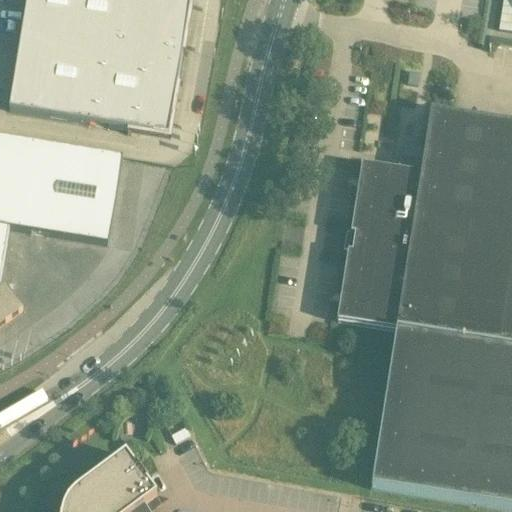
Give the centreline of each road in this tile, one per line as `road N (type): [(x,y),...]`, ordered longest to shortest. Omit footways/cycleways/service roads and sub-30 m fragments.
road 1 (secondary): [(0,438),(115,363),(180,288),(240,172),(288,0)]
road 2 (unknown): [(0,124),(178,145),(191,133),(215,0)]
